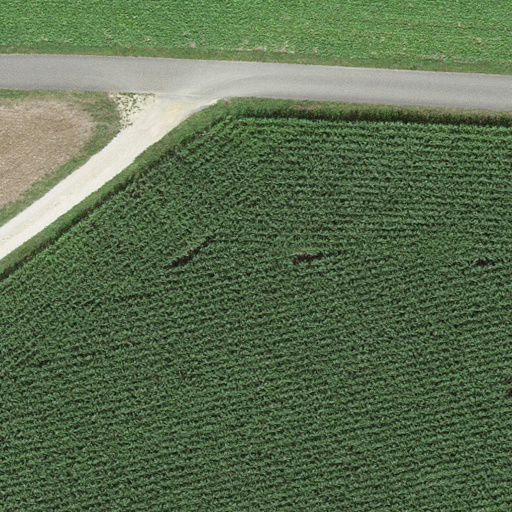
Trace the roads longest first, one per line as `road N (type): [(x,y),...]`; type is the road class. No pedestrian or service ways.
road 1 (track): [(511,98),(0,74)]
road 2 (track): [(0,242),(205,79)]
